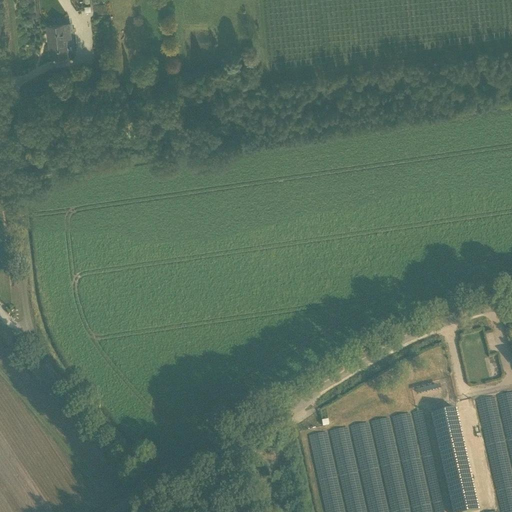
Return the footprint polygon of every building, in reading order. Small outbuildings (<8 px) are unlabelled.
[(50,56),(67,55),(65,39),(71,38),(70,22),(47,25),(50,56)] [(511,396),(476,403),(495,507),(511,503),(511,396)] [(478,511),(456,410),(430,416),(444,477),(451,511),(478,511)] [(412,511),(395,423),(327,436),(341,511),(412,511)] [(436,469),(436,457),(421,457),(422,469),(436,469)]
